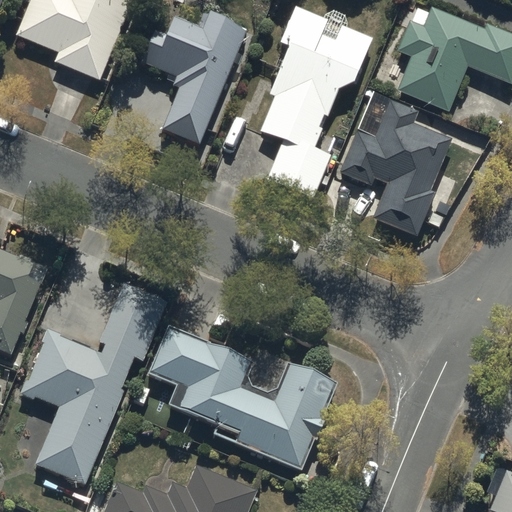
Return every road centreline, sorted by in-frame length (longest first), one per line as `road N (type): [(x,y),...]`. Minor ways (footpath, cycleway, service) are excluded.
road 1 (residential): [(0,154),(458,343)]
road 2 (residential): [(384,511),(458,343)]
